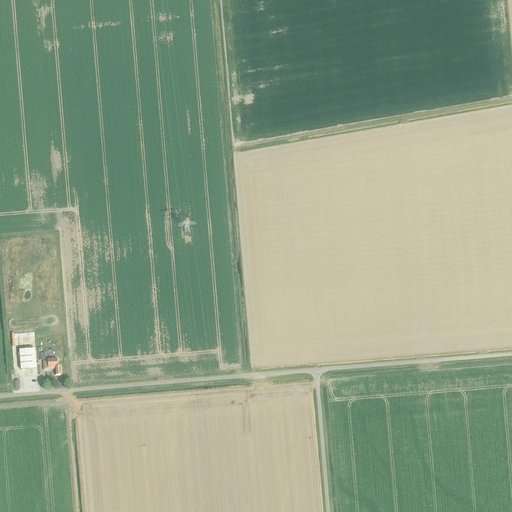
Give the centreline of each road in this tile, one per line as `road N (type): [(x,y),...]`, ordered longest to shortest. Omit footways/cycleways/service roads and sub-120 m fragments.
road 1 (unclassified): [(0,397),(314,370)]
road 2 (unclassified): [(314,370),(511,355)]
road 3 (unclassified): [(327,511),(314,370)]
